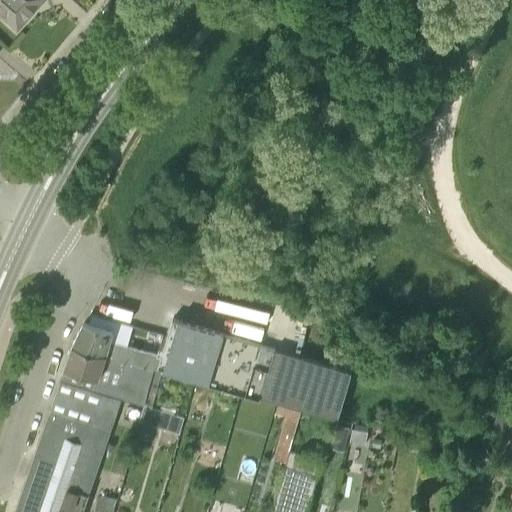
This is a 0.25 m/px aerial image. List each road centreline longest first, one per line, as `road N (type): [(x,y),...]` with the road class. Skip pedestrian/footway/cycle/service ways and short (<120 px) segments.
road 1 (tertiary): [(22,236),(95,103),(177,0)]
road 2 (residential): [(116,0),(0,147)]
